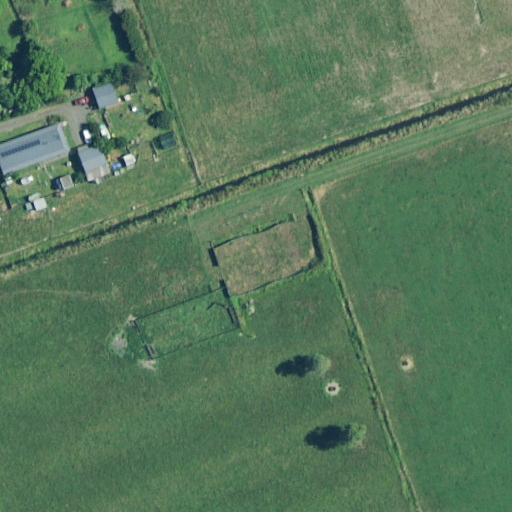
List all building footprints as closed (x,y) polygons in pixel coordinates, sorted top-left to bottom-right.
[(116,103),(110,82),(90,88),(96,109),(116,103)] [(0,173),(68,153),(59,123),(0,141),(0,173)] [(138,146),(134,134),(122,139),(127,150),(138,146)] [(174,144),(171,135),(158,139),(161,148),(174,144)] [(109,173),(99,145),(75,153),(85,182),(109,173)] [(45,208),(41,197),(30,200),(33,211),(45,208)]
